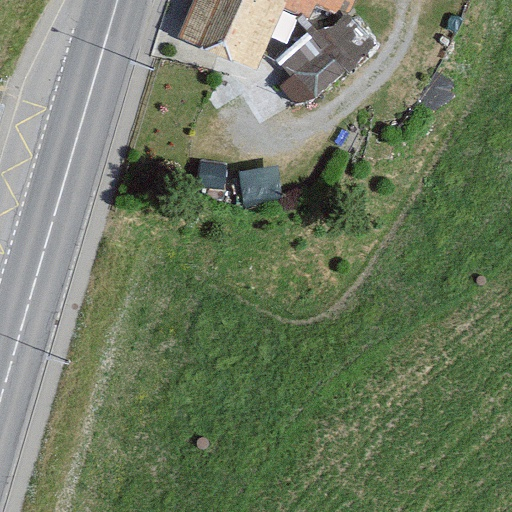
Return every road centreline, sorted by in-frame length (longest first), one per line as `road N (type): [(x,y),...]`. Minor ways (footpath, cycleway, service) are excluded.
road 1 (primary): [(116,0),(0,398)]
road 2 (track): [(404,0),(375,75),(326,117),(226,137)]
